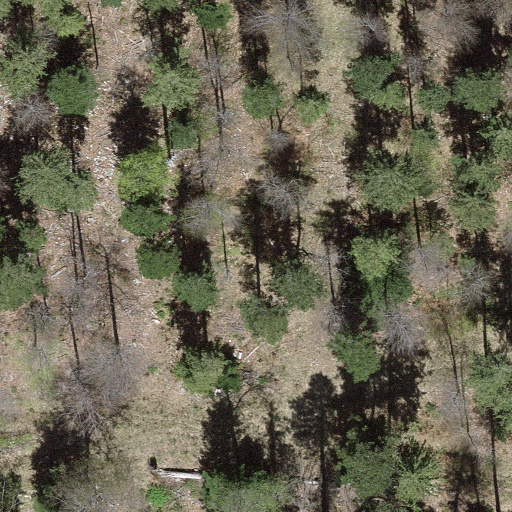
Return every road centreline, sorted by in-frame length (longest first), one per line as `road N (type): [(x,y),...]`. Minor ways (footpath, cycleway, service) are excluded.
road 1 (track): [(0,473),(511,345)]
road 2 (track): [(0,420),(216,417),(511,469)]
